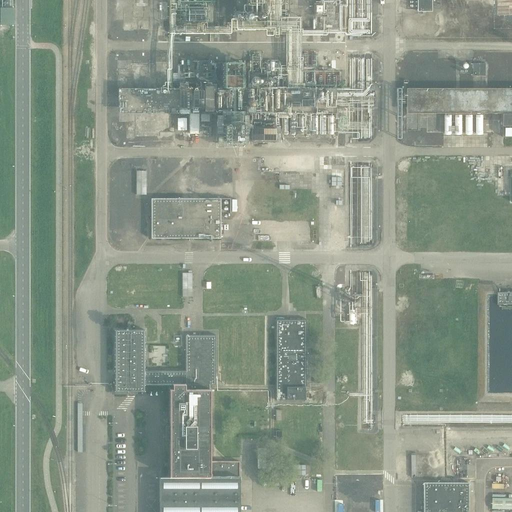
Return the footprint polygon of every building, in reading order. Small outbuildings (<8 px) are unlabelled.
[(416,0),(417,12),(431,12),(431,0),(416,0)] [(1,23),(1,28),(15,28),(15,10),(11,10),(4,10),(1,10),(1,15),(1,23)] [(485,76),(485,64),(473,64),(473,76),(485,76)] [(180,88),(119,88),(119,111),(141,111),(141,100),(151,100),(158,100),(158,110),(180,111),(180,88)] [(502,137),(511,137),(511,88),(406,89),(406,114),(502,113),(502,137)] [(352,136),(372,137),(374,103),(354,102),(352,136)] [(187,119),(177,119),(177,131),(187,131),(187,119)] [(146,195),(146,171),(137,171),(137,195),(146,195)] [(333,172),(333,185),(343,185),(343,172),(333,172)] [(221,239),(221,220),(221,199),(151,199),(151,239),(221,239)] [(192,297),(192,274),(182,274),(182,297),(192,297)] [(511,292),(497,292),(497,305),(511,304),(511,292)] [(305,400),(305,320),(276,320),(276,400),(305,400)] [(145,385),(173,385),(207,385),(216,385),(216,336),(185,335),(185,371),(145,371),(145,330),(114,330),(114,392),(128,392),(128,394),(134,394),(134,392),(145,392),(145,385)] [(210,462),(210,390),(207,390),(207,385),(173,385),(173,390),(170,390),(170,477),(240,477),(240,462),(210,462)] [(257,448),(257,469),(266,469),(266,448),(257,448)] [(239,511),(240,477),(170,477),(159,477),(159,511),(239,511)] [(468,511),(468,483),(423,483),(422,511),(468,511)] [(511,498),(492,498),(491,509),(511,510),(511,498)]
